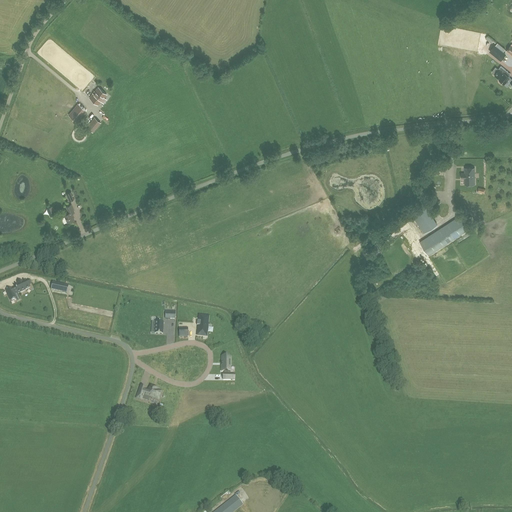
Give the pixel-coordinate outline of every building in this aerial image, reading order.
[(506,54),(495,45),(489,52),(501,61),(506,54)] [(511,79),(509,76),(510,74),(511,74),(501,66),(498,69),(499,70),(495,75),(500,79),(499,80),(500,80),(500,81),(500,82),(502,84),(503,84),(504,83),(504,84),(508,79),(511,82),(510,82),(511,83),(511,79)] [(98,87),(89,98),(98,105),(106,95),(98,87)] [(69,115),(77,122),(86,111),(78,104),(69,115)] [(95,118),(87,127),(93,132),(100,123),(95,118)] [(475,178),(475,174),(475,168),(465,168),(465,173),(461,173),(461,178),(465,178),(465,184),(475,184),(475,178)] [(424,233),(438,225),(424,204),(410,212),(424,233)] [(67,223),(74,220),(72,213),(74,212),(71,205),(66,207),(69,213),(64,215),(67,223)] [(50,217),(56,214),(52,206),(46,209),(50,217)] [(428,255),(472,227),(463,213),(420,242),(428,255)] [(31,284),(29,280),(27,281),(27,280),(22,282),(21,281),(17,283),(18,284),(14,285),(15,287),(12,289),(11,288),(6,291),(10,301),(16,298),(14,295),(18,293),(18,294),(25,290),(30,288),(29,285),(31,284)] [(115,300),(116,293),(92,289),(90,295),(115,300)] [(199,332),(199,335),(206,336),(205,335),(205,333),(207,333),(208,316),(199,316),(199,321),(197,321),(198,321),(198,325),(197,325),(198,326),(198,332),(199,332)] [(163,334),(163,322),(155,322),(154,334),(163,334)] [(223,374),(223,379),(230,379),(230,371),(230,357),(222,357),(222,363),(221,363),(222,363),(222,365),(221,365),(222,365),(222,366),(221,366),(221,371),(224,371),(224,374),(223,374)] [(138,393),(136,398),(142,400),(143,395),(159,400),(161,391),(157,390),(158,389),(151,387),(151,388),(149,388),(148,390),(145,389),(144,393),(139,391),(138,393)] [(233,511),(243,505),(236,495),(214,511),(233,511)]
